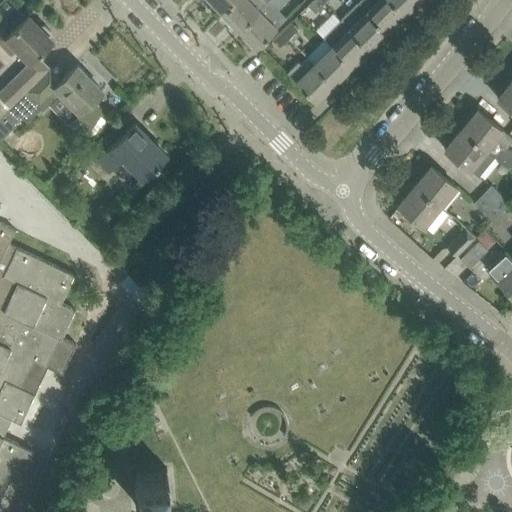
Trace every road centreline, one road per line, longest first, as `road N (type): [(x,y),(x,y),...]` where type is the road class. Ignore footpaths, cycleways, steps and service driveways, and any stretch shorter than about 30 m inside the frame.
road 1 (residential): [(343,190),(306,168),(134,0)]
road 2 (residential): [(506,0),(343,190)]
road 3 (residential): [(511,355),(364,227),(343,190)]
